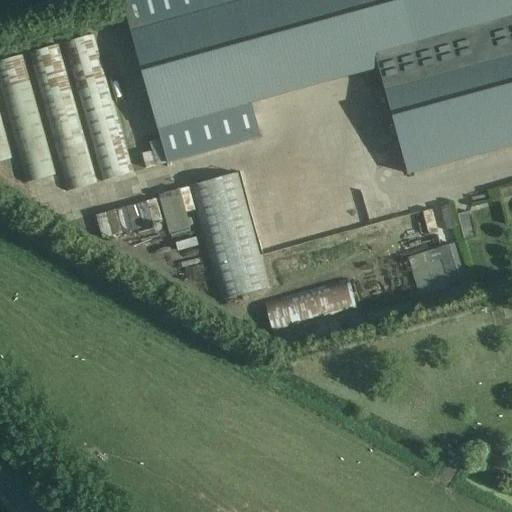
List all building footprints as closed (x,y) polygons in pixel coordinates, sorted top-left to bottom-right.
[(511,0),(142,0),(123,5),(168,166),(263,140),(252,102),(379,67),(407,173),(511,144),(511,0)] [(132,172),(93,35),(64,43),(103,181),(132,172)] [(96,183),(58,45),(29,53),(67,191),(96,183)] [(55,174),(22,55),(0,61),(0,89),(26,182),(55,174)] [(0,117),(0,162),(11,159),(0,117)] [(136,141),(135,135),(125,138),(132,163),(163,155),(157,135),(136,141)] [(268,288),(236,173),(189,186),(221,301),(268,288)] [(179,189),(159,194),(169,233),(189,228),(179,189)] [(115,200),(120,216),(135,211),(130,195),(115,200)] [(469,212),(457,215),(463,239),(475,236),(469,212)] [(452,244),(437,248),(449,285),(463,280),(452,244)] [(356,309),(348,278),(265,301),(274,332),(356,309)] [(438,292),(414,299),(417,312),(442,305),(438,292)]
